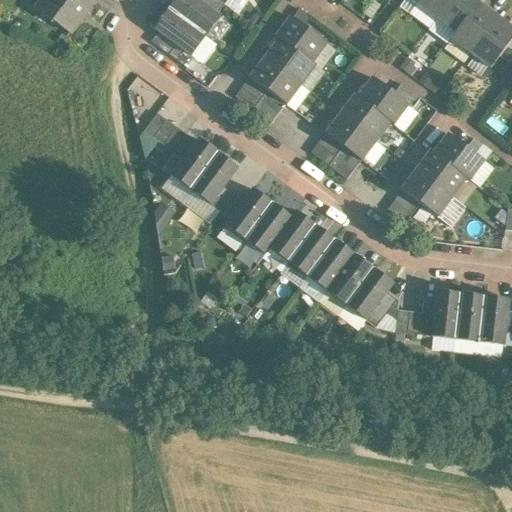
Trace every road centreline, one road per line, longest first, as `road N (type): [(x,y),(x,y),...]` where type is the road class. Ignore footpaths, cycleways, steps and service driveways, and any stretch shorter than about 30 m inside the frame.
road 1 (residential): [(135,0),(123,26),(128,56),(376,242),(419,263),(511,272)]
road 2 (track): [(137,410),(511,478)]
road 3 (track): [(128,56),(116,76),(117,105),(148,288),(137,410)]
road 4 (track): [(0,390),(137,410)]
